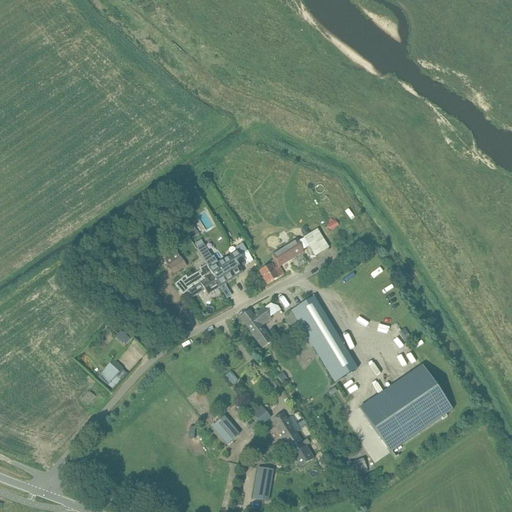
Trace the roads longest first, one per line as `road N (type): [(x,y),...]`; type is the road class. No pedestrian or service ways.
road 1 (residential): [(49,478),(119,393),(175,341),(332,256)]
road 2 (track): [(0,301),(211,161)]
